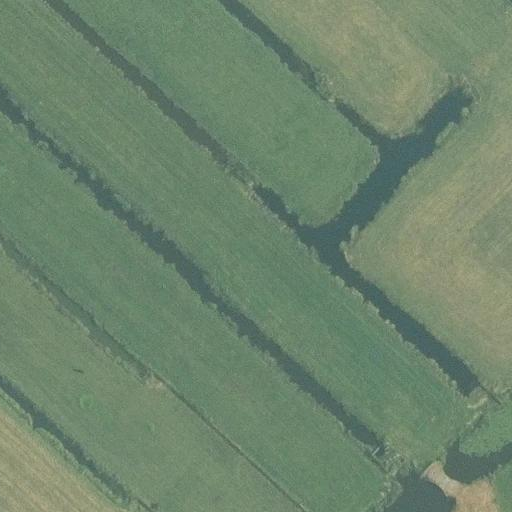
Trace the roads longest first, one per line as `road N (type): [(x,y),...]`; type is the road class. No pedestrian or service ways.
road 1 (track): [(466,511),(404,449),(342,511)]
road 2 (track): [(511,378),(418,456)]
